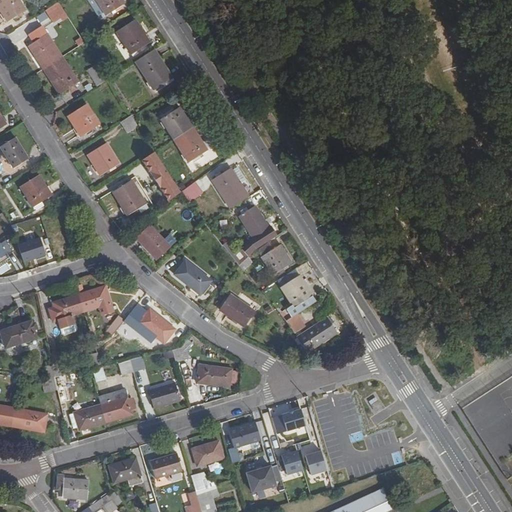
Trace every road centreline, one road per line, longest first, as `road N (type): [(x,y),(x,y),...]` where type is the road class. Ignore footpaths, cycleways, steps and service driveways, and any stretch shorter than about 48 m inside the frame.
road 1 (residential): [(341,279),(161,0)]
road 2 (residential): [(316,382),(16,471)]
road 3 (residential): [(115,252),(233,344),(316,382)]
road 4 (residential): [(0,66),(115,252)]
road 5 (residential): [(496,511),(399,360)]
road 6 (residential): [(385,363),(481,511)]
road 7 (residential): [(0,288),(115,252)]
